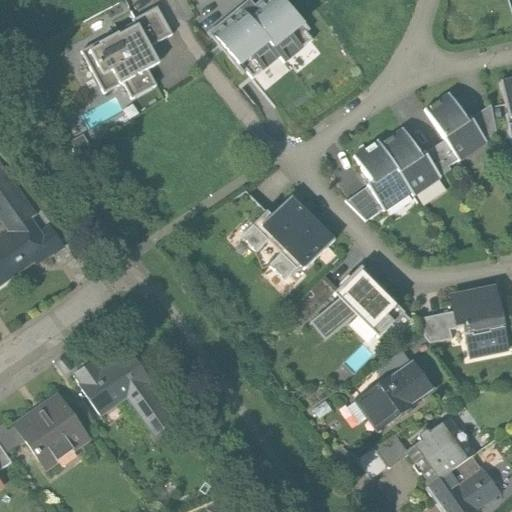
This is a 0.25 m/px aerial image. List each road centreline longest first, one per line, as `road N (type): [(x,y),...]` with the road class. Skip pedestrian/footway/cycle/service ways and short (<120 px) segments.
road 1 (residential): [(288,159),(391,268),(417,281),(511,265)]
road 2 (residential): [(288,159),(273,153),(188,45),(164,0)]
road 3 (residential): [(416,61),(393,87),(288,159)]
road 4 (residential): [(108,286),(0,360)]
